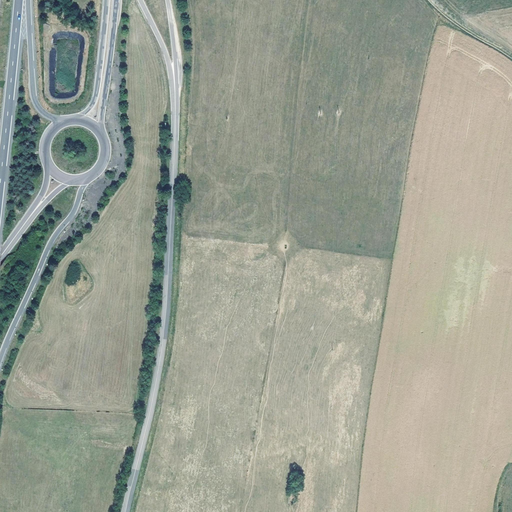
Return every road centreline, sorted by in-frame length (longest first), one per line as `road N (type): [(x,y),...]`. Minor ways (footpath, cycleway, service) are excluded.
road 1 (secondary): [(125,511),(159,363),(175,110)]
road 2 (motorway): [(0,357),(86,179)]
road 3 (motorway): [(0,187),(18,0)]
road 4 (motorway): [(62,122),(44,115),(33,95),(28,0)]
road 5 (tertiary): [(102,133),(117,0)]
road 6 (tertiary): [(106,0),(94,103),(79,119)]
